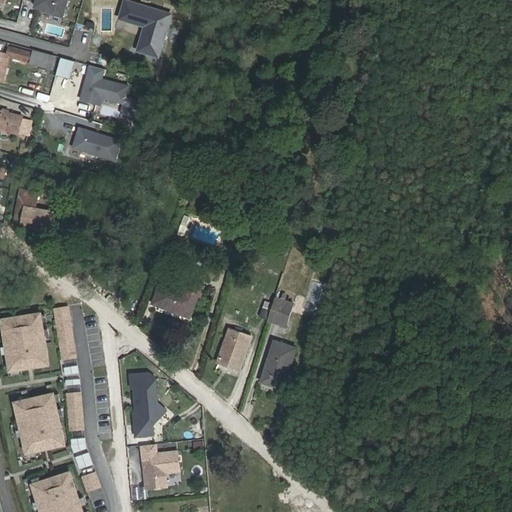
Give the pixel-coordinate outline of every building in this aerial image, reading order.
[(43,9),(63,14),(67,0),(37,0),(36,4),(44,5),(43,9)] [(126,0),(122,14),(132,18),(136,0),(126,0)] [(146,22),(140,47),(161,53),(172,9),(137,0),(136,0),(132,18),(146,22)] [(30,63),(33,52),(9,46),(7,55),(0,53),(0,80),(4,82),(10,57),(30,63)] [(56,56),(34,50),(33,52),(30,63),(53,69),(56,56)] [(58,70),(62,58),(56,56),(53,69),(58,70)] [(85,87),(82,100),(101,105),(103,97),(111,100),(118,96),(126,98),(129,87),(103,80),(105,69),(91,66),(87,81),(89,83),(88,88),(85,87)] [(125,82),(126,75),(117,73),(115,80),(125,82)] [(118,96),(111,100),(125,104),(123,114),(133,117),(138,101),(126,98),(118,96)] [(22,116),(9,113),(2,111),(0,110),(0,129),(18,134),(19,132),(28,134),(31,122),(22,120),(22,116)] [(122,141),(80,128),(74,148),(116,161),(122,141)] [(200,183),(218,190),(221,180),(204,174),(200,183)] [(207,217),(218,190),(200,183),(190,210),(207,217)] [(54,233),(58,212),(35,208),(38,193),(21,189),(15,224),(22,226),(22,227),(54,233)] [(95,213),(99,200),(90,198),(86,210),(95,213)] [(63,214),(58,212),(54,233),(60,234),(63,214)] [(153,304),(177,313),(186,292),(170,286),(176,272),(178,267),(166,262),(158,281),(162,283),(153,304)] [(170,286),(186,292),(190,281),(191,278),(176,272),(170,286)] [(186,292),(177,313),(190,317),(199,297),(200,297),(204,286),(190,281),(186,292)] [(275,298),(268,319),(286,325),(293,303),(275,298)] [(68,307),(54,309),(62,359),(75,358),(68,307)] [(2,320),(11,371),(34,367),(32,362),(48,359),(40,314),(2,320)] [(231,362),(229,367),(240,371),(249,345),(244,343),(247,334),(230,328),(220,357),(231,362)] [(284,389),(288,373),(297,347),(275,341),(262,382),(284,389)] [(218,362),(229,367),(231,362),(220,357),(218,362)] [(32,362),(34,367),(49,365),(48,359),(32,362)] [(65,368),(67,376),(79,373),(78,366),(65,368)] [(137,425),(138,435),(154,434),(153,424),(166,410),(158,402),(156,384),(150,385),(149,372),(131,374),(132,387),(134,387),(135,400),(140,403),(134,411),(135,426),(137,425)] [(295,376),(288,373),(284,389),(290,391),(295,376)] [(67,394),(71,430),(84,429),(81,393),(67,394)] [(16,403),(27,452),(50,448),(48,442),(64,438),(54,394),(16,403)] [(50,448),(65,445),(64,438),(48,442),(50,448)] [(71,440),(74,453),(87,448),(85,438),(71,440)] [(193,441),(193,450),(204,449),(203,440),(193,441)] [(142,445),(143,456),(157,454),(155,444),(142,445)] [(76,458),(80,469),(93,464),(88,452),(76,458)] [(145,474),(147,489),(167,486),(165,472),(179,471),(177,452),(157,454),(143,456),(144,468),(146,468),(147,472),(145,474)] [(58,483),(72,478),(70,472),(56,477),(58,483)] [(83,477),(88,491),(101,487),(96,472),(83,477)] [(33,485),(42,511),(83,511),(72,478),(58,483),(56,477),(33,485)]
